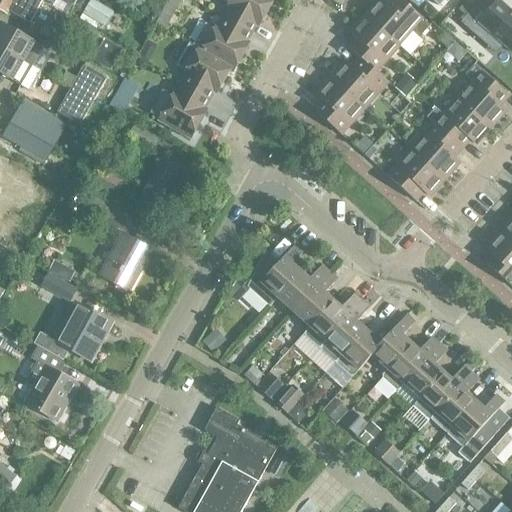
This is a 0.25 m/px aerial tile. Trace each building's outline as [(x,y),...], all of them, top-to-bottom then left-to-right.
[(27,0),(0,0),(0,10),(5,13),(10,4),(22,10),(27,0)] [(114,11),(94,0),(92,0),(85,13),(106,25),(114,11)] [(221,0),(228,4),(221,16),(249,32),(255,22),(258,24),(271,0),(221,0)] [(382,0),(381,0),(366,18),(395,45),(396,44),(402,49),(415,34),(418,37),(429,26),(400,0),(392,0),(388,5),(382,0)] [(511,13),(511,14),(498,1),(489,11),(478,2),(461,22),(472,33),(480,24),(491,34),(488,38),(499,49),(503,44),(504,45),(511,51),(511,13)] [(204,23),(192,45),(230,66),(230,67),(233,69),(247,44),(244,42),(249,32),(221,16),(214,29),(204,23)] [(395,45),(366,18),(351,35),(357,40),(349,49),(361,59),(360,60),(384,81),(386,80),(374,69),(395,45)] [(0,23),(0,48),(23,62),(34,43),(0,23)] [(180,67),(173,80),(207,99),(213,89),(216,91),(230,67),(230,66),(192,45),(189,43),(176,65),(180,67)] [(23,62),(0,48),(0,73),(12,81),(23,62)] [(384,81),(360,60),(354,67),(348,62),(331,81),(361,107),(384,81)] [(473,82),(457,100),(487,127),(504,108),(498,102),(506,93),(473,64),(464,74),(473,82)] [(79,125),(106,78),(83,65),(56,112),(79,125)] [(125,111),(139,82),(124,75),(110,104),(125,111)] [(162,90),(150,113),(191,136),(205,111),(201,109),(207,99),(173,80),(166,92),(162,90)] [(361,107),(331,81),(316,97),(322,103),(314,111),(338,133),(361,107)] [(435,125),(434,126),(458,148),(467,137),(473,143),(487,127),(457,100),(444,115),(435,107),(426,117),(435,125)] [(46,158),(64,126),(38,110),(22,101),(1,136),(20,147),(18,151),(43,166),(47,159),(46,158)] [(151,151),(158,137),(135,124),(135,122),(127,118),(116,137),(125,142),(127,138),(151,151)] [(434,126),(411,152),(441,179),(458,160),(452,154),(458,148),(434,126)] [(389,177),(413,198),(421,190),(427,195),(441,179),(411,152),(389,177)] [(163,157),(144,193),(141,199),(169,214),(192,172),(163,157)] [(86,181),(107,193),(113,196),(121,182),(93,167),(86,181)] [(119,228),(126,215),(95,198),(88,211),(119,228)] [(511,222),(501,234),(511,244),(511,222)] [(128,290),(151,249),(123,234),(100,275),(128,290)] [(511,244),(501,234),(486,251),(511,273),(511,244)] [(296,243),(276,266),(263,254),(247,287),(269,307),(278,298),(301,272),(292,264),(305,251),(296,243)] [(301,272),(278,298),(294,312),(329,273),(321,266),(309,279),(301,272)] [(329,273),(294,312),(310,327),(333,301),(325,293),(337,279),(329,273)] [(69,301),(75,290),(47,274),(41,285),(69,301)] [(333,301),(310,327),(326,341),(361,301),(354,294),(341,308),(333,301)] [(361,301),(326,341),(342,355),(365,329),(357,322),(369,308),(361,301)] [(75,303),(55,341),(54,342),(69,350),(90,361),(111,322),(75,303)] [(365,329),(342,355),(358,370),(407,315),(406,315),(393,330),(386,323),(374,337),(365,329)] [(407,315),(358,370),(359,370),(372,355),(387,369),(388,369),(411,343),(402,336),(415,322),(407,315)] [(54,342),(55,341),(40,333),(33,344),(38,346),(34,353),(31,359),(37,362),(26,380),(35,385),(24,403),(55,421),(77,384),(59,374),(66,363),(63,361),(69,350),(54,342)] [(204,342),(212,350),(221,342),(213,334),(204,342)] [(411,343),(388,369),(387,369),(382,374),(382,378),(396,390),(399,389),(404,384),(439,344),(431,337),(419,351),(411,343)] [(404,384),(419,397),(420,398),(443,372),(435,364),(447,351),(439,344),(404,384)] [(256,387),(265,378),(252,366),(244,376),(256,387)] [(443,372),(420,398),(419,397),(413,404),(413,407),(427,419),(430,418),(471,373),(464,366),(451,379),(443,372)] [(471,373),(430,418),(446,433),(475,401),(467,393),(479,379),(471,373)] [(259,390),(272,401),(282,389),(270,378),(259,390)] [(287,415),(297,403),(286,392),(275,404),(287,415)] [(475,401),(446,433),(462,447),(458,452),(470,462),(494,436),(483,426),(504,402),(496,394),(484,408),(475,401)] [(333,421),(344,409),(334,400),(323,411),(333,421)] [(185,511),(240,511),(277,447),(237,425),(239,420),(216,408),(204,431),(216,438),(208,454),(203,452),(198,462),(202,464),(178,508),(185,511)] [(341,422),(352,432),(362,421),(351,411),(341,422)] [(498,442),(505,448),(511,440),(511,437),(507,432),(498,442)] [(374,452),(388,465),(398,453),(384,440),(374,452)] [(498,442),(490,451),(497,457),(505,448),(498,442)] [(470,474),(476,480),(485,471),(478,464),(470,474)] [(470,474),(461,483),(468,489),(476,480),(470,474)] [(434,503),(443,491),(429,480),(420,492),(434,503)] [(441,506),(447,511),(456,503),(449,497),(441,506)]
